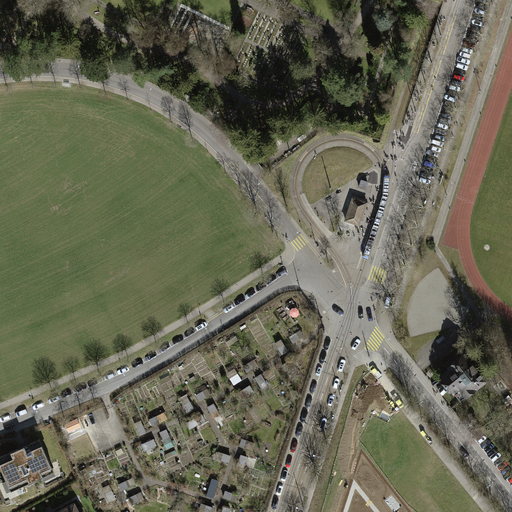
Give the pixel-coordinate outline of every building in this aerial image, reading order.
[(362,179),(360,186),(366,188),(368,181),(362,179)] [(346,220),(360,225),(368,202),(353,197),(346,220)] [(485,380),(465,354),(452,364),(453,366),(442,375),(461,399),(485,380)] [(187,411),(195,408),(189,394),(181,398),(187,411)] [(136,422),(140,434),(147,431),(143,420),(136,422)] [(162,431),(168,447),(175,444),(168,428),(162,431)] [(40,439),(0,455),(0,469),(10,492),(55,473),(40,439)] [(215,497),(221,479),(214,477),(207,495),(215,497)] [(79,511),(75,502),(56,511),(79,511)] [(202,503),(199,511),(213,511),(215,506),(202,503)]
